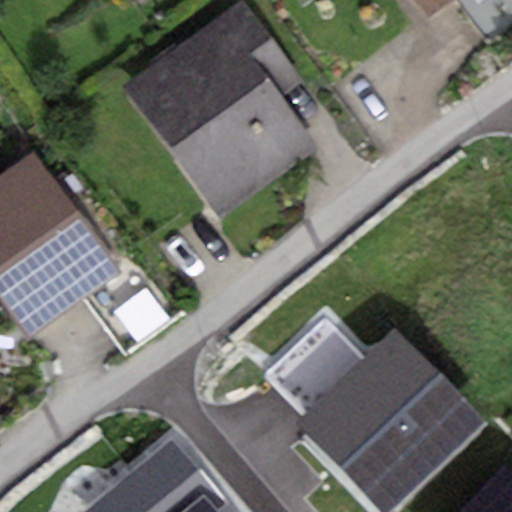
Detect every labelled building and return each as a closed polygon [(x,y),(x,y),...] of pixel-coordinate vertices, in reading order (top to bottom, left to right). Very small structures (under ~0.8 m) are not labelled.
[(409,0),(420,14),(440,0),(409,0)] [(511,0),(454,0),(485,45),(511,26),(511,0)] [(239,1),(119,84),(216,222),(318,150),(279,94),(296,82),(239,1)] [(33,154),(0,177),(0,299),(25,334),(83,294),(116,271),(33,154)] [(116,271),(83,294),(125,352),(180,313),(139,255),(116,271)] [(279,377),(320,421),(367,377),(327,333),(279,377)] [(309,431),(385,511),(388,511),(471,435),(394,352),(367,377),(320,421),(309,431)] [(148,511),(179,486),(137,438),(63,502),(72,511),(148,511)] [(511,511),(511,491),(496,477),(462,511),(511,511)]
